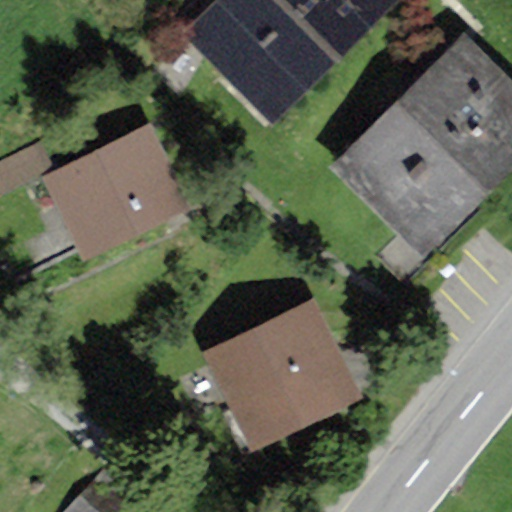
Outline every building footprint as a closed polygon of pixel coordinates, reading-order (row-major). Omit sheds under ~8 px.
[(372,0),(237,0),(205,32),(272,100),(372,0)] [(511,108),(462,58),(355,164),(423,231),(511,142),(511,108)] [(145,135),(54,180),(87,246),(178,203),(145,135)] [(254,431),(347,385),(311,314),(219,359),(254,431)] [(68,511),(143,511),(103,474),(68,511)]
